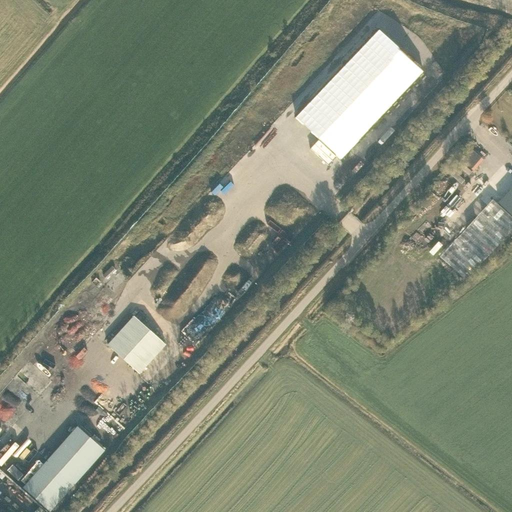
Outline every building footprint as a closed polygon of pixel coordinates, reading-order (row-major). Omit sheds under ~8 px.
[(511,187),(507,184),(494,200),(511,216),(511,187)] [(465,278),(511,225),(511,216),(494,200),(493,199),(441,257),(465,278)] [(172,212),(165,220),(157,213),(150,221),(168,238),(183,222),(172,212)] [(446,275),(449,271),(443,266),(433,277),(447,290),(453,283),(446,275)] [(96,283),(83,297),(91,305),(104,290),(96,283)] [(15,375),(0,392),(0,439),(93,336),(70,315),(15,375)] [(140,374),(165,345),(134,317),(108,345),(140,374)] [(50,511),(103,450),(79,428),(25,489),(50,511)]
